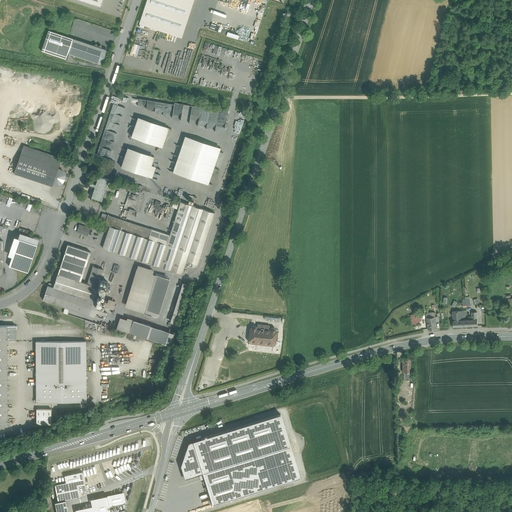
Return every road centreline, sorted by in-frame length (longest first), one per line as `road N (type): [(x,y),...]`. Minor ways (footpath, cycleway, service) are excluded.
road 1 (secondary): [(193,360),(310,0)]
road 2 (unclassified): [(0,304),(26,291),(48,263),(136,0)]
road 3 (primary): [(181,410),(404,345),(511,336)]
road 4 (track): [(279,97),(511,93)]
road 5 (unknown): [(57,234),(192,277),(205,266),(223,209)]
road 6 (primary): [(0,465),(142,422)]
